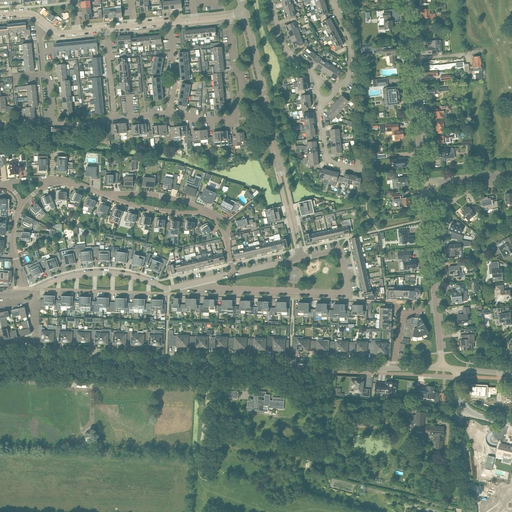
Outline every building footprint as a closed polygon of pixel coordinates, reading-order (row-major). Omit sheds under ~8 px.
[(325,3),(313,6),(314,9),(313,10),(314,12),(327,8),(325,3)] [(328,14),(327,8),(314,12),(316,22),(320,20),(326,17),(325,15),(328,14)] [(424,19),(435,18),(434,14),(433,14),(433,12),(430,12),(429,9),(420,10),(420,15),(423,14),(424,19)] [(295,13),(294,10),(284,13),(286,18),(289,17),(290,21),(296,19),(295,16),(299,15),(299,12),(295,13)] [(390,13),(385,14),(383,14),(384,18),(385,22),(384,22),(385,25),(379,26),(379,30),(385,29),(385,30),(392,29),(392,21),(389,22),(388,18),(390,18),(390,13)] [(326,17),(320,20),(322,23),(323,26),(320,28),(321,30),(333,24),(330,19),(327,20),(326,17)] [(296,19),(290,21),(291,24),(286,26),(288,32),(301,26),(300,24),(298,21),(297,21),(296,19)] [(19,24),(20,32),(24,32),(25,35),(30,35),(29,27),(25,27),(25,23),(19,24)] [(15,36),(13,24),(7,25),(7,27),(1,27),(2,36),(6,35),(7,39),(9,39),(8,33),(12,33),(13,36),(15,36)] [(336,29),(333,24),(321,30),(322,32),(326,30),(327,33),(336,29)] [(301,27),(301,26),(288,32),(290,37),(303,32),(305,31),(304,28),(298,31),(297,28),(301,27)] [(215,28),(209,29),(210,37),(216,36),(216,40),(219,40),(218,33),(215,33),(215,28)] [(336,29),(327,33),(329,36),(325,38),(326,40),(338,34),(336,29)] [(192,38),(191,30),(185,31),(185,34),(182,34),(183,43),(187,42),(186,39),(192,38)] [(303,32),(290,37),(292,42),(305,37),(304,35),(300,36),(299,33),(303,32)] [(341,39),(338,34),(326,40),(327,42),(331,41),(332,43),(341,39)] [(154,36),(155,44),(156,47),(163,47),(162,43),(161,44),(161,36),(154,36)] [(300,49),(300,50),(305,46),(308,44),(307,42),(306,40),(303,42),(301,39),(305,37),(292,42),(294,48),(298,46),(300,49)] [(332,43),(329,45),(330,47),(333,46),(336,51),(342,48),(341,46),(343,44),(341,39),(332,43)] [(431,47),(422,48),(422,55),(436,53),(436,49),(439,49),(438,41),(431,41),(431,47)] [(390,63),(391,63),(396,62),(396,61),(395,61),(395,55),(395,50),(392,50),(392,47),(384,47),(384,45),(376,46),(376,45),(361,47),(362,49),(361,49),(362,55),(384,53),(384,56),(390,55),(390,63)] [(307,48),(305,46),(300,50),(301,51),(303,53),(301,55),(306,59),(315,49),(313,47),(310,50),(308,48),(307,48)] [(316,50),(315,49),(306,59),(310,63),(313,60),(315,62),(319,57),(314,53),(316,50)] [(483,79),(482,67),(481,56),(473,57),(474,72),(479,71),(480,75),(476,75),(476,80),(483,79)] [(319,57),(315,62),(318,64),(316,68),(321,71),(326,62),(328,59),(326,58),(324,61),(319,57)] [(329,64),(326,62),(321,71),(326,74),(331,65),(333,62),(331,61),(329,64)] [(427,62),(421,63),(422,68),(422,71),(427,70),(430,70),(430,71),(432,71),(432,66),(432,65),(428,66),(427,62)] [(434,66),(432,66),(432,71),(438,70),(464,68),(464,63),(450,64),(447,64),(440,65),(434,66)] [(334,67),(331,65),(326,74),(330,77),(336,68),(338,65),(336,64),(334,67)] [(336,68),(330,77),(335,80),(338,77),(340,79),(343,73),(341,72),(343,68),(341,67),(339,70),(336,68)] [(294,85),(307,83),(307,78),(303,78),(303,75),(297,76),(297,82),(293,83),(294,85)] [(308,89),(307,83),(294,85),(294,87),(298,87),(298,93),(305,93),(305,90),(308,89)] [(399,104),(398,94),(398,87),(386,89),(383,89),(383,92),(386,91),(387,105),(399,104)] [(305,93),(298,93),(299,96),(300,96),(301,100),(297,100),(297,102),(311,101),(310,95),(305,96),(305,93)] [(342,96),(338,100),(348,109),(350,107),(347,104),(351,100),(346,96),(344,98),(342,96)] [(338,100),(334,104),(341,111),(343,108),(346,111),(348,109),(338,100)] [(311,107),(311,101),(297,102),(297,105),(301,104),(302,111),(308,110),(308,107),(311,107)] [(6,106),(5,102),(0,102),(0,109),(1,109),(2,113),(10,112),(10,106),(6,106)] [(341,111),(334,104),(330,108),(340,118),(342,116),(339,113),(341,111)] [(436,118),(441,118),(446,117),(446,113),(447,113),(447,107),(450,107),(449,104),(439,105),(440,105),(440,108),(438,108),(438,110),(434,110),(435,114),(436,114),(436,118)] [(73,112),(72,108),(63,109),(64,114),(68,114),(69,117),(76,116),(76,112),(73,112)] [(340,118),(330,108),(326,113),(329,115),(327,117),(331,121),(336,117),(339,119),(340,118)] [(308,110),(302,111),(302,114),(304,114),(304,117),(300,117),(300,120),(314,118),(313,113),(309,113),(308,110)] [(439,133),(443,133),(443,130),(444,130),(444,126),(446,126),(446,121),(436,122),(437,130),(438,130),(439,133)] [(126,123),(119,124),(119,133),(126,132),(127,140),(130,140),(129,130),(126,130),(126,123)] [(119,133),(119,124),(112,125),(112,129),(106,129),(107,136),(113,135),(113,134),(119,133)] [(146,124),(139,125),(140,136),(147,135),(147,138),(150,138),(149,131),(150,131),(149,127),(146,128),(146,124)] [(388,125),(385,125),(386,132),(394,131),(395,139),(395,138),(396,141),(399,141),(399,138),(403,138),(403,131),(398,131),(398,130),(398,125),(392,125),(392,124),(388,125)] [(132,130),(129,130),(130,140),(133,139),(133,137),(140,136),(139,125),(132,126),(132,130)] [(166,125),(159,126),(160,135),(160,139),(167,138),(167,141),(170,141),(169,132),(167,132),(166,125)] [(150,139),(154,139),(160,138),(160,135),(159,126),(152,127),(153,131),(150,131),(149,131),(150,138),(150,139)] [(186,126),(179,127),(180,136),(184,136),(185,143),(191,142),(190,136),(187,136),(186,126)] [(330,136),(344,135),(343,132),(339,133),(339,126),(333,127),(333,130),(330,130),(330,136)] [(173,132),(169,132),(170,141),(171,146),(174,145),(173,140),(180,140),(180,136),(179,127),(172,128),(173,132)] [(207,130),(200,131),(201,140),(207,139),(208,144),(211,143),(210,137),(207,137),(207,130)] [(316,136),(315,130),(301,131),(302,133),(306,133),(306,140),(313,139),(312,136),(316,136)] [(201,140),(200,131),(193,132),(193,136),(190,136),(191,142),(194,142),(195,144),(201,143),(201,140)] [(221,145),(228,144),(228,145),(231,144),(230,135),(227,135),(227,131),(220,132),(221,141),(221,145)] [(221,141),(220,132),(213,133),(213,137),(210,137),(211,143),(214,143),(214,141),(221,141)] [(233,137),(234,142),(234,146),(241,145),(240,141),(244,141),(243,133),(236,133),(236,136),(233,137)] [(437,139),(437,143),(438,144),(442,143),(442,144),(447,143),(446,143),(450,142),(449,139),(455,139),(455,134),(449,134),(442,134),(443,136),(441,136),(441,138),(438,138),(437,139)] [(313,139),(306,140),(307,146),(303,146),(303,149),(317,147),(316,142),(313,142),(313,139)] [(345,146),(332,147),(332,153),(335,153),(336,156),(342,155),(341,149),(345,148),(345,146)] [(438,149),(439,157),(442,157),(442,160),(446,160),(446,158),(454,157),(453,148),(438,149)] [(34,161),(34,165),(43,165),(43,162),(47,162),(47,156),(37,156),(37,162),(34,161)] [(67,157),(57,156),(57,162),(61,162),(61,166),(73,166),(73,163),(67,162),(67,157)] [(394,167),(396,167),(398,167),(398,168),(402,168),(402,167),(406,166),(406,159),(396,160),(396,156),(390,156),(390,163),(394,162),(394,167)] [(24,170),(24,165),(23,163),(17,164),(17,162),(9,163),(10,175),(18,174),(18,171),(20,170),(20,171),(24,170)] [(34,165),(31,165),(31,168),(37,169),(37,174),(47,174),(47,169),(43,168),(43,165),(34,165)] [(61,169),(57,169),(57,175),(67,175),(67,174),(69,174),(69,169),(73,169),(73,166),(61,166),(61,169)] [(98,179),(98,174),(98,172),(96,172),(96,168),(87,167),(87,172),(85,172),(85,176),(92,176),(92,179),(98,179)] [(324,183),(327,170),(322,168),(319,178),(322,178),(321,183),(324,183)] [(327,170),(324,183),(326,184),(327,180),(330,181),(333,171),(327,170)] [(333,171),(330,181),(329,185),(332,185),(333,181),(339,183),(340,177),(338,176),(339,173),(333,171)] [(104,182),(105,182),(105,186),(111,187),(112,183),(113,183),(113,184),(117,184),(117,179),(118,173),(113,173),(113,174),(109,174),(109,175),(106,175),(105,179),(104,179),(104,182)] [(344,178),(340,177),(339,183),(342,184),(342,182),(345,183),(344,187),(347,188),(350,175),(345,173),(344,178)] [(396,173),(391,174),(384,174),(384,181),(390,180),(390,183),(392,183),(393,189),(400,188),(399,186),(408,185),(407,178),(397,179),(396,173)] [(133,186),(133,181),(133,174),(128,174),(128,177),(124,177),(124,186),(133,186)] [(163,185),(164,185),(163,188),(168,189),(167,190),(171,191),(173,185),(176,185),(178,175),(173,174),(172,179),(165,178),(164,182),(163,181),(163,185)] [(144,177),(143,181),(143,186),(147,187),(148,186),(150,186),(150,187),(155,188),(156,175),(151,175),(151,178),(144,177)] [(350,175),(347,188),(349,188),(350,184),(353,185),(354,185),(356,176),(350,175)] [(354,185),(353,185),(352,189),(355,190),(356,186),(359,187),(358,191),(361,192),(363,185),(360,185),(362,178),(356,176),(354,185)] [(194,197),(196,192),(198,187),(194,185),(193,188),(187,186),(184,193),(194,197)] [(201,199),(209,202),(212,203),(216,194),(213,193),(214,190),(209,188),(208,191),(205,189),(201,199)] [(57,202),(62,201),(62,199),(63,199),(63,200),(66,200),(66,196),(67,191),(63,191),(63,193),(61,193),(61,190),(57,191),(56,193),(56,196),(56,199),(57,202)] [(78,208),(81,199),(83,195),(80,193),(79,195),(77,194),(78,192),(74,191),(73,193),(71,195),(71,198),(70,201),(75,202),(74,206),(78,208)] [(254,197),(249,191),(245,194),(250,200),(254,197)] [(55,207),(52,199),(50,194),(47,196),(48,197),(46,198),(45,195),(41,197),(42,200),(42,203),(44,205),(45,207),(50,205),(52,209),(55,207)] [(401,194),(392,194),(393,202),(397,201),(397,203),(398,204),(399,203),(399,207),(410,206),(409,197),(401,198),(401,194)] [(91,213),(94,205),(96,200),(93,199),(92,201),(91,200),(91,197),(88,196),(86,199),(85,201),(84,204),(84,206),(88,208),(87,212),(91,213)] [(493,196),(488,197),(479,198),(480,204),(481,203),(482,208),(483,208),(484,209),(491,208),(491,209),(492,209),(493,213),(498,212),(497,199),(494,200),(493,196)] [(230,214),(232,209),(236,202),(232,200),(230,203),(224,199),(219,208),(230,214)] [(300,210),(313,207),(311,200),(307,201),(307,200),(303,200),(302,199),(304,206),(299,207),(300,210)] [(104,219),(108,210),(110,206),(106,205),(106,206),(104,205),(105,203),(101,202),(99,204),(98,206),(97,209),(97,212),(102,213),(101,217),(104,219)] [(34,216),(36,217),(39,213),(43,216),(45,213),(39,207),(39,206),(37,204),(36,203),(33,205),(34,206),(33,208),(31,206),(29,209),(30,211),(32,214),(34,216)] [(9,205),(0,204),(0,209),(0,210),(0,216),(6,217),(7,210),(9,210),(9,205)] [(266,217),(279,214),(279,212),(274,213),(273,206),(272,206),(268,208),(269,209),(265,210),(266,217)] [(479,214),(478,210),(476,206),(470,208),(469,207),(468,208),(466,206),(461,210),(462,212),(461,213),(468,221),(475,215),(476,216),(479,214)] [(118,224),(122,215),(123,211),(120,209),(120,211),(118,210),(119,208),(115,207),(113,209),(112,211),(111,214),(111,217),(116,218),(114,222),(118,224)] [(313,207),(300,210),(301,216),(314,213),(313,207)] [(134,227),(136,219),(137,214),(134,213),(133,215),(131,214),(132,212),(128,211),(126,214),(126,217),(125,217),(124,221),(125,221),(125,222),(130,222),(129,226),(134,227)] [(279,214),(266,217),(268,223),(265,224),(265,227),(272,226),(271,223),(281,221),(279,214)] [(140,224),(140,225),(145,226),(144,230),(149,230),(150,222),(151,217),(148,216),(148,218),(146,218),(146,215),(142,215),(141,218),(140,221),(139,221),(139,224),(140,224)] [(28,229),(31,229),(33,225),(37,226),(39,222),(26,216),(25,219),(26,220),(25,222),(23,221),(21,224),(23,226),(26,228),(28,229)] [(154,222),(154,225),(154,228),(159,228),(159,232),(163,233),(165,219),(162,219),(162,220),(160,220),(160,217),(156,217),(155,220),(154,222)] [(244,217),(239,220),(236,221),(238,227),(237,227),(237,228),(241,227),(242,229),(241,229),(241,230),(250,228),(251,230),(257,229),(256,222),(253,222),(253,219),(247,221),(244,217)] [(175,234),(178,235),(179,228),(179,226),(179,223),(179,221),(176,220),(176,222),(174,222),(174,219),(170,219),(169,222),(169,225),(169,228),(169,230),(170,230),(170,234),(175,234)] [(189,231),(189,235),(193,236),(195,222),(191,221),(191,223),(189,223),(189,220),(185,220),(184,223),(184,225),(184,228),(184,231),(189,231)] [(343,227),(344,235),(350,234),(347,222),(342,223),(342,227),(343,227)] [(455,239),(464,241),(467,241),(467,237),(460,236),(463,227),(459,226),(460,223),(457,222),(456,225),(452,223),(449,231),(456,233),(455,239)] [(205,236),(208,234),(212,231),(211,228),(209,229),(208,227),(210,226),(208,223),(205,224),(203,225),(200,227),(199,229),(202,233),(203,232),(204,233),(203,233),(205,236)] [(398,231),(398,236),(399,237),(402,237),(402,240),(404,240),(404,244),(402,244),(409,244),(414,243),(413,236),(408,236),(408,230),(398,231)] [(28,243),(31,242),(31,237),(29,237),(29,236),(30,236),(30,233),(26,233),(21,232),(21,236),(23,236),(23,238),(20,238),(20,242),(23,243),(26,243),(28,243)] [(501,254),(501,253),(503,257),(509,254),(509,253),(511,251),(511,243),(511,242),(511,235),(503,240),(506,244),(498,248),(501,254)] [(272,251),(270,243),(269,239),(264,240),(264,242),(267,253),(272,251)] [(467,241),(464,241),(464,244),(461,244),(447,246),(448,252),(448,256),(458,255),(458,251),(462,251),(461,247),(471,246),(470,242),(467,241)] [(243,245),(238,246),(240,259),(246,257),(244,248),(243,245)] [(78,257),(76,249),(76,246),(72,247),(73,249),(67,251),(68,255),(70,264),(76,263),(75,257),(78,257)] [(238,246),(232,247),(235,260),(240,259),(238,246)] [(89,251),(86,252),(87,262),(93,261),(92,255),(95,255),(95,247),(90,247),(89,251)] [(100,247),(95,247),(95,255),(98,255),(98,261),(104,261),(104,251),(101,251),(100,247)] [(104,251),(104,261),(110,261),(110,255),(113,255),(113,247),(108,247),(107,251),(104,251)] [(113,247),(113,255),(116,256),(115,261),(121,262),(122,252),(119,252),(118,248),(113,247)] [(87,262),(86,252),(82,252),(81,248),(76,249),(78,257),(81,256),(81,262),(87,262)] [(122,252),(121,262),(127,263),(127,257),(130,257),(132,249),(128,249),(128,253),(122,252)] [(135,250),(132,249),(130,257),(133,258),(132,264),(131,264),(137,265),(140,254),(135,253),(135,250)] [(218,254),(220,263),(225,262),(222,249),(217,251),(217,254),(218,254)] [(62,252),(58,253),(60,260),(63,260),(64,265),(64,266),(70,264),(68,255),(63,256),(62,252)] [(404,269),(411,269),(416,268),(416,267),(417,266),(417,263),(416,262),(416,260),(411,261),(410,252),(398,253),(398,259),(403,259),(404,261),(404,269)] [(60,260),(58,253),(53,254),(54,258),(51,259),(54,269),(60,267),(59,267),(57,261),(60,260)] [(140,254),(137,265),(143,267),(143,266),(145,261),(147,262),(150,254),(146,253),(145,257),(140,256),(140,254)] [(153,255),(150,254),(147,262),(150,263),(148,268),(154,270),(157,261),(152,259),(153,255)] [(46,257),(40,259),(44,266),(46,265),(48,270),(48,271),(54,269),(51,259),(50,257),(46,259),(46,257)] [(39,264),(34,266),(38,275),(44,272),(43,272),(41,267),(44,266),(40,259),(37,260),(39,264)] [(162,263),(157,261),(154,270),(159,273),(160,272),(159,272),(161,267),(164,268),(167,260),(164,259),(162,263)] [(177,273),(175,264),(175,261),(169,263),(167,266),(168,272),(171,271),(172,274),(177,273)] [(462,272),(460,272),(459,268),(464,268),(464,262),(457,263),(457,266),(449,267),(449,268),(450,274),(450,275),(454,274),(454,277),(459,276),(459,277),(462,277),(464,275),(464,273),(462,272)] [(499,265),(498,265),(498,262),(491,263),(491,266),(489,266),(489,274),(492,274),(493,281),(501,280),(501,277),(503,277),(502,269),(499,269),(499,265)] [(38,275),(34,266),(29,268),(27,265),(26,265),(22,267),(24,275),(30,272),(33,277),(32,277),(32,278),(38,275)] [(3,271),(3,273),(3,283),(8,283),(8,279),(11,279),(11,271),(3,271)] [(463,285),(461,285),(456,286),(456,292),(452,293),(452,302),(462,301),(461,293),(464,293),(463,285)] [(503,285),(498,286),(496,286),(497,296),(500,295),(500,300),(508,300),(508,298),(510,298),(510,291),(503,291),(503,285)] [(397,299),(397,287),(388,287),(387,299),(397,299)] [(409,288),(409,300),(415,300),(417,300),(419,299),(420,297),(421,295),(421,293),(420,291),(419,289),(417,288),(415,288),(409,288)] [(374,289),(371,290),(363,292),(364,297),(367,296),(367,298),(377,298),(376,294),(375,294),(374,289)] [(49,306),(49,296),(43,296),(43,301),(40,301),(39,309),(45,310),(46,306),(49,306)] [(55,296),(49,296),(49,306),(54,306),(54,310),(58,310),(58,302),(55,302),(55,296)] [(58,302),(58,310),(61,310),(61,306),(67,306),(67,296),(61,296),(61,297),(61,302),(58,302)] [(67,296),(67,306),(70,307),(71,311),(76,311),(76,303),(73,303),(73,297),(67,296)] [(79,303),(76,303),(76,311),(80,311),(81,307),(85,307),(85,297),(79,297),(79,303)] [(85,297),(85,307),(90,307),(90,311),(94,311),(94,303),(91,303),(91,298),(91,297),(85,297)] [(94,303),(94,311),(98,312),(99,308),(103,308),(103,298),(97,298),(97,304),(94,303)] [(103,298),(103,308),(106,308),(107,312),(112,312),(112,304),(109,304),(109,298),(103,298)] [(112,304),(112,312),(120,312),(121,309),(121,298),(115,298),(115,299),(115,304),(112,304)] [(121,298),(121,309),(124,309),(125,313),(129,313),(130,305),(127,305),(127,299),(121,298)] [(182,312),(182,306),(179,306),(180,299),(173,298),(173,304),(172,304),(172,308),(173,308),(177,308),(177,312),(182,312)] [(133,305),(130,305),(129,313),(133,313),(133,309),(139,309),(139,299),(133,299),(133,305)] [(145,299),(139,299),(139,309),(142,309),(143,313),(147,314),(148,305),(145,305),(145,300),(145,299)] [(182,306),(182,312),(187,312),(187,309),(191,309),(192,299),(185,299),(186,299),(185,306),(182,306)] [(192,299),(191,309),(197,309),(197,312),(200,313),(200,306),(197,306),(198,300),(198,299),(192,299)] [(151,305),(148,305),(147,314),(152,314),(153,310),(157,310),(157,300),(151,300),(151,305)] [(157,300),(157,310),(160,310),(161,314),(166,314),(166,306),(163,306),(163,300),(157,300)] [(200,306),(200,313),(203,313),(203,309),(209,310),(210,300),(203,300),(204,300),(203,306),(200,306)] [(216,300),(210,300),(209,310),(215,310),(215,313),(218,313),(218,307),(215,307),(216,300)] [(218,307),(218,313),(223,313),(223,310),(227,310),(228,300),(221,300),(221,301),(222,301),(221,307),(218,307)] [(234,301),(228,300),(227,310),(233,311),(233,314),(236,314),(236,308),(233,308),(234,301)] [(239,308),(236,308),(236,314),(239,314),(239,311),(245,311),(245,301),(239,301),(240,301),(239,308)] [(245,301),(245,311),(251,311),(251,314),(254,315),(254,308),(251,308),(251,302),(252,302),(252,301),(245,301)] [(254,308),(254,315),(263,315),(263,312),(264,302),(257,302),(257,308),(254,308)] [(270,302),(264,302),(263,312),(269,312),(269,315),(272,315),(272,309),(269,309),(269,302),(270,302)] [(272,309),(272,315),(275,315),(275,312),(281,312),(281,302),(275,302),(275,303),(275,309),(272,309)] [(281,302),(281,312),(287,313),(287,316),(290,316),(290,310),(287,310),(287,303),(288,303),(281,302)] [(304,313),(304,303),(298,303),(298,310),(295,310),(294,316),(298,316),(298,313),(304,313)] [(310,303),(304,303),(304,313),(309,313),(308,317),(312,317),(313,310),(310,310),(310,304),(310,303)] [(316,311),(313,310),(312,317),(318,317),(318,314),(322,314),(322,304),(316,304),(316,311)] [(322,304),(322,314),(321,317),(330,317),(331,311),(328,311),(328,304),(322,304)] [(334,311),(331,311),(330,317),(336,318),(336,314),(340,314),(340,305),(334,304),(334,305),(334,311)] [(346,305),(340,305),(340,314),(345,315),(345,318),(348,318),(349,312),(346,312),(346,305)] [(352,312),(349,312),(348,318),(353,318),(354,315),(358,315),(358,305),(352,305),(352,312)] [(364,305),(358,305),(358,315),(363,315),(363,319),(366,319),(367,312),(364,312),(364,306),(364,305)] [(380,308),(380,314),(392,314),(392,308),(392,305),(385,305),(384,308),(380,308)] [(25,307),(23,308),(11,310),(13,317),(21,315),(22,319),(27,317),(25,307)] [(462,325),(463,325),(468,325),(467,314),(469,314),(469,307),(463,308),(463,314),(457,315),(458,325),(462,324),(462,325)] [(498,316),(499,323),(500,323),(506,322),(506,325),(511,324),(510,316),(509,317),(509,315),(510,315),(510,313),(501,314),(501,308),(493,309),(494,318),(496,318),(496,316),(498,316)] [(8,311),(0,312),(0,321),(1,327),(8,325),(6,317),(10,317),(8,311)] [(428,330),(421,318),(420,318),(419,318),(418,319),(413,318),(413,317),(406,320),(402,343),(408,344),(409,339),(417,340),(419,340),(421,340),(424,339),(423,338),(427,335),(426,335),(429,333),(428,330)] [(388,320),(379,320),(379,329),(391,329),(391,323),(389,323),(389,320),(388,320)] [(31,334),(31,332),(28,321),(21,322),(23,330),(20,331),(21,336),(31,334)] [(47,342),(48,332),(44,332),(45,328),(42,328),(43,325),(39,325),(38,335),(42,335),(41,341),(41,342),(47,342)] [(48,328),(48,332),(47,342),(54,342),(53,342),(54,335),(57,335),(57,326),(53,326),(53,328),(48,328)] [(57,326),(57,335),(60,335),(59,342),(65,342),(66,332),(66,329),(61,329),(61,326),(57,326)] [(120,331),(120,334),(119,344),(126,345),(126,344),(125,344),(126,338),(129,338),(129,331),(129,327),(125,327),(125,332),(120,331)] [(473,328),(470,329),(465,329),(466,335),(464,335),(464,340),(460,340),(461,347),(464,346),(464,350),(472,350),(471,342),(475,342),(474,336),(476,336),(476,331),(473,332),(473,328)] [(4,340),(7,340),(18,337),(16,330),(8,332),(8,329),(2,330),(4,340)] [(71,333),(66,332),(65,342),(72,343),(72,342),(71,342),(72,336),(75,336),(75,329),(71,329),(71,333)] [(79,329),(75,329),(75,336),(78,336),(77,343),(83,343),(84,333),(78,333),(79,329)] [(105,334),(102,334),(101,344),(108,344),(107,344),(108,337),(111,337),(111,329),(105,329),(105,334)] [(111,330),(111,329),(111,337),(114,337),(113,344),(119,344),(120,334),(116,334),(116,331),(111,330)] [(84,333),(83,343),(90,343),(89,343),(90,336),(93,336),(93,330),(89,330),(89,333),(84,333)] [(97,330),(93,330),(93,336),(96,337),(95,343),(95,344),(101,344),(102,334),(96,334),(97,330)] [(161,336),(156,336),(155,346),(162,346),(161,346),(162,339),(165,339),(165,330),(161,330),(161,336)] [(129,331),(129,338),(132,338),(131,345),(137,345),(138,335),(132,335),(133,331),(129,331)] [(182,347),(183,336),(177,336),(173,336),(173,332),(173,333),(169,333),(170,331),(169,331),(169,336),(169,345),(177,345),(177,346),(176,346),(176,347),(182,347)] [(143,335),(138,335),(137,345),(144,345),(143,345),(144,338),(147,338),(147,332),(143,332),(143,335)] [(147,332),(147,338),(150,339),(149,345),(149,346),(155,346),(156,336),(153,336),(153,333),(152,332),(147,332)] [(188,336),(183,336),(182,347),(188,347),(188,345),(192,346),(192,336),(188,336)] [(192,336),(192,346),(196,346),(196,347),(201,348),(202,337),(196,336),(196,337),(192,336)] [(202,337),(201,348),(207,348),(207,347),(207,346),(211,346),(212,337),(208,337),(202,337)] [(215,337),(212,337),(211,346),(215,346),(215,348),(221,348),(221,337),(215,337)] [(221,337),(221,348),(227,348),(226,348),(226,347),(231,347),(231,338),(227,338),(227,337),(221,337)] [(235,338),(231,338),(231,347),(235,347),(235,348),(234,348),(234,349),(240,349),(241,338),(235,338)] [(241,338),(240,349),(246,349),(246,348),(250,348),(250,339),(246,338),(241,338)] [(254,339),(250,339),(250,348),(254,348),(254,349),(259,350),(260,339),(254,338),(254,339)] [(260,339),(259,350),(265,350),(265,349),(265,348),(269,348),(270,339),(266,339),(260,339)] [(273,339),(270,339),(269,348),(273,349),(273,350),(279,350),(279,339),(273,339)] [(285,340),(279,339),(279,350),(285,351),(285,350),(284,350),(284,349),(289,349),(289,340),(285,340)] [(303,351),(303,340),(298,340),(294,340),(293,349),(298,350),(297,351),(303,351)] [(303,340),(303,351),(309,351),(308,351),(309,350),(313,350),(313,341),(309,341),(309,340),(303,340)] [(371,343),(371,352),(375,352),(375,353),(375,354),(380,354),(381,343),(381,341),(380,340),(376,340),(376,343),(375,343),(371,343)] [(317,341),(313,341),(313,350),(317,350),(317,351),(317,352),(322,352),(323,341),(317,341)] [(328,341),(323,341),(322,352),(328,352),(328,351),(332,351),(332,342),(328,341)] [(332,342),(332,351),(336,351),(336,352),(342,353),(342,342),(336,341),(336,342),(332,342)] [(342,342),(342,353),(347,353),(347,352),(347,351),(351,351),(352,342),(348,342),(342,342)] [(352,342),(351,351),(356,352),(355,353),(361,353),(361,342),(356,342),(352,342)] [(361,342),(361,353),(367,353),(366,353),(367,352),(371,352),(371,343),(367,343),(361,342)] [(387,343),(381,343),(380,354),(386,354),(386,353),(390,353),(391,344),(386,344),(387,343)] [(369,397),(370,389),(363,389),(364,381),(355,380),(355,381),(351,380),(350,388),(354,388),(354,392),(360,393),(360,396),(369,397)] [(376,382),(375,387),(375,391),(385,392),(384,396),(391,397),(391,391),(395,391),(396,383),(386,382),(386,383),(376,382)] [(417,387),(416,392),(416,395),(426,396),(425,398),(435,399),(435,397),(435,392),(434,392),(435,387),(427,386),(426,388),(423,388),(423,387),(417,387)] [(469,393),(468,395),(483,396),(483,397),(491,397),(491,394),(497,395),(497,389),(497,388),(472,386),(472,393),(469,393)] [(220,390),(220,398),(238,399),(238,392),(220,390)] [(251,400),(251,401),(247,401),(247,402),(247,408),(253,408),(253,407),(258,408),(258,411),(260,411),(264,412),(264,406),(268,406),(268,407),(274,407),(274,409),(282,409),(283,409),(284,398),(273,397),(273,401),(270,400),(270,395),(266,395),(266,392),(256,391),(256,392),(255,400),(253,400),(251,400)] [(411,415),(410,430),(414,431),(422,431),(423,429),(425,430),(425,435),(437,436),(436,448),(437,448),(442,448),(443,436),(444,427),(423,426),(424,413),(419,413),(416,412),(415,416),(411,415)] [(480,438),(480,429),(475,429),(475,422),(467,422),(467,438),(480,438)] [(511,446),(500,444),(498,453),(511,456),(511,446)] [(487,455),(483,468),(491,470),(493,465),(491,464),(493,456),(487,455)] [(509,472),(496,469),(494,477),(507,480),(509,472)]
